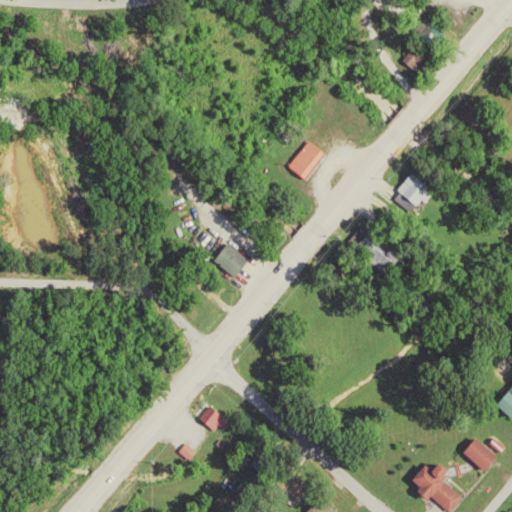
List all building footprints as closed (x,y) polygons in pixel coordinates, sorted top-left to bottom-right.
[(421,12),(408,27),(432,48),(445,33),(421,12)] [(410,42),(399,56),(413,68),(425,54),(410,42)] [(306,138),(286,163),(303,176),(323,151),(306,138)] [(407,170),(390,195),(415,212),(433,188),(407,170)] [(361,218),(345,240),(386,270),(403,247),(395,242),(400,235),(387,226),(382,233),(361,218)] [(224,239),(211,256),(232,273),(245,255),(224,239)] [(511,410),(509,414),(493,399),(510,379),(505,375),(511,367),(511,410)] [(206,402),(195,415),(212,429),(223,417),(206,402)] [(475,433),(462,447),(482,466),(495,453),(475,433)] [(183,440),(176,448),(186,457),(193,450),(183,440)] [(423,459),(429,464),(437,455),(445,462),(437,471),(440,473),(438,477),(459,495),(447,509),(427,492),(425,495),(415,486),(418,482),(409,475),(423,459)] [(337,511),(316,493),(301,509),(304,511),(337,511)]
